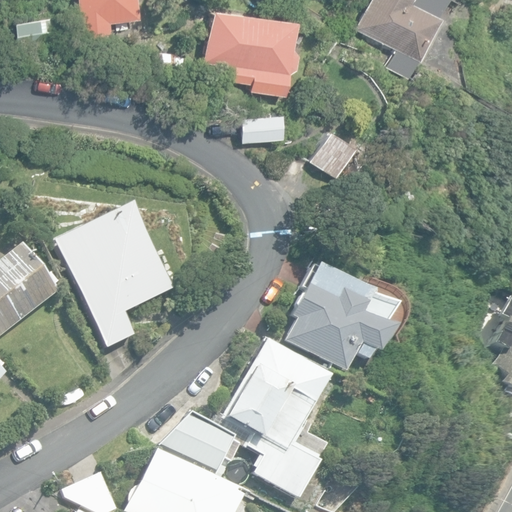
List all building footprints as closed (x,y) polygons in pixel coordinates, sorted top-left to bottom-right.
[(75,0),(80,39),(109,35),(108,23),(137,19),(135,0),(75,0)] [(384,65),(406,77),(415,59),(416,59),(438,17),(433,15),(441,0),(366,0),(353,27),(393,47),(384,65)] [(246,89),(283,94),(286,72),(293,68),(295,54),(290,48),(293,20),(207,8),(200,60),(230,64),(228,79),(247,82),(246,89)] [(51,16),(11,22),(16,57),(57,51),(51,16)] [(149,69),(172,70),(172,52),(150,51),(149,69)] [(236,117),(238,140),(276,135),(274,113),(236,117)] [(305,158),(331,175),(349,146),(323,129),(305,158)] [(168,288),(127,204),(49,243),(101,348),(128,338),(119,314),(168,288)] [(0,256),(0,333),(54,291),(49,285),(53,282),(46,274),(42,276),(16,244),(0,256)] [(299,372),(359,403),(368,385),(382,391),(387,382),(390,384),(403,360),(373,344),(384,323),(331,295),(305,347),(310,349),(299,372)] [(494,385),(510,394),(511,390),(511,299),(505,296),(493,317),(499,320),(486,346),(495,350),(487,366),(497,378),(494,385)] [(316,511),(317,511),(297,500),(337,431),(274,395),(231,471),(228,469),(218,488),(234,497),(236,494),(267,511),(316,511)] [(151,477),(205,504),(222,472),(178,450),(151,477)] [(56,500),(81,511),(112,511),(95,476),(56,493),(56,500)]
